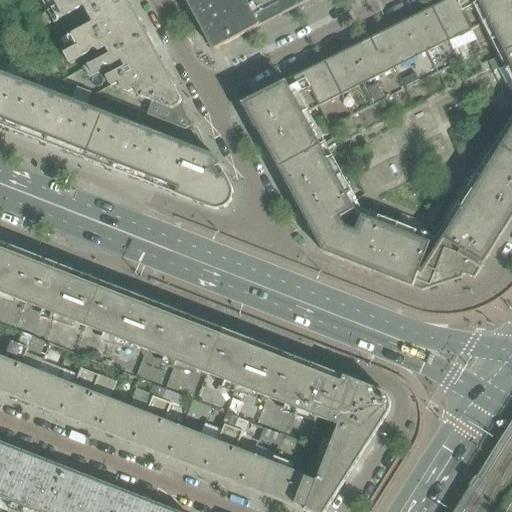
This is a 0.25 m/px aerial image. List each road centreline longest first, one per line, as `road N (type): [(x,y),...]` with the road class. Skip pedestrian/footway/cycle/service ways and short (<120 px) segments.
road 1 (residential): [(6,190),(34,244),(399,389),(403,415),(341,511)]
road 2 (secondary): [(398,342),(27,198)]
road 3 (residential): [(256,240),(436,303),(477,295),(511,259)]
road 4 (residential): [(0,419),(235,511)]
road 5 (residential): [(256,240),(128,194),(89,188),(27,198)]
road 6 (residential): [(207,92),(394,0)]
road 7 (residential): [(207,92),(254,188),(261,213),(256,240)]
road 8 (tertiary): [(401,511),(481,398)]
